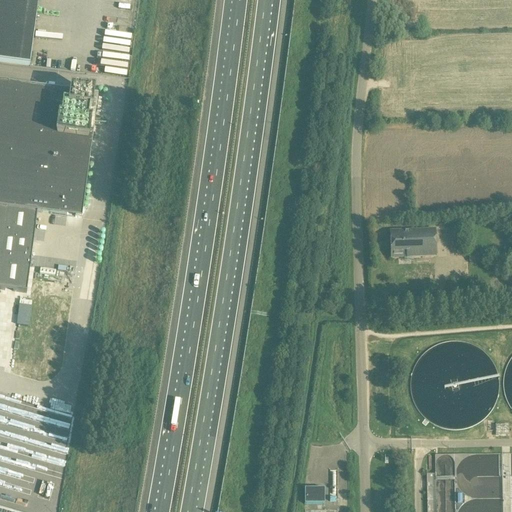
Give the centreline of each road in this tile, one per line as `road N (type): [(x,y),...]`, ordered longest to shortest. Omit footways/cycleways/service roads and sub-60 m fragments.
road 1 (track): [(73,511),(161,0)]
road 2 (motorway): [(239,0),(160,511)]
road 3 (motorway): [(187,511),(265,0)]
road 4 (unclassified): [(366,511),(355,152),(371,0)]
